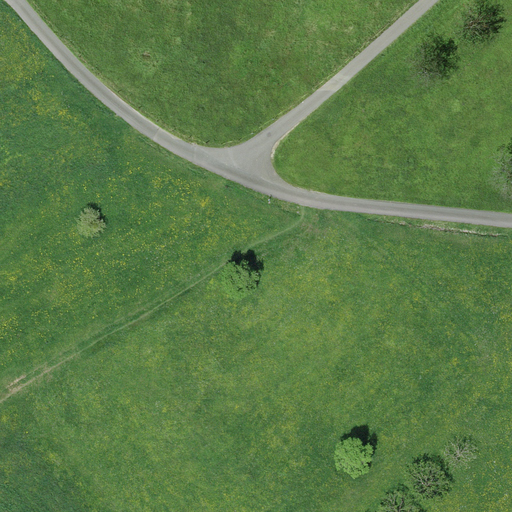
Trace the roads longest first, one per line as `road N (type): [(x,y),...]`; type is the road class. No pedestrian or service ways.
road 1 (track): [(314,198),(302,224),(213,267),(0,399)]
road 2 (unclassified): [(14,0),(120,109),(239,174)]
road 3 (unclassified): [(239,174),(314,198),(511,221)]
road 4 (unclassified): [(239,174),(428,0)]
